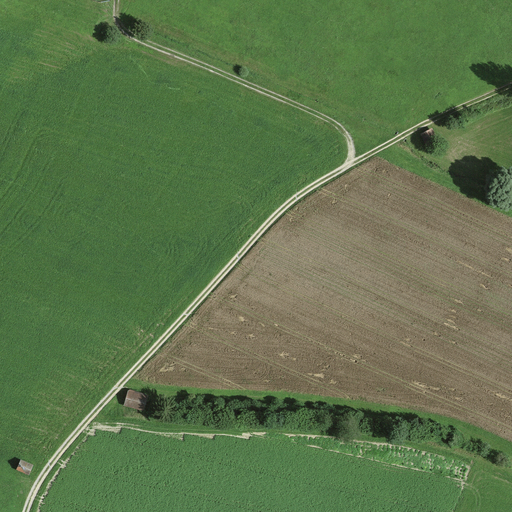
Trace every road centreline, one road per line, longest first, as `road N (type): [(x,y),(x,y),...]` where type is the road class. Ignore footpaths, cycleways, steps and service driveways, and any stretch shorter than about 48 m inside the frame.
road 1 (track): [(26,511),(51,462),(292,201),(350,164),(511,87)]
road 2 (track): [(350,164),(351,142),(322,116),(135,40),(114,19),(115,0)]
